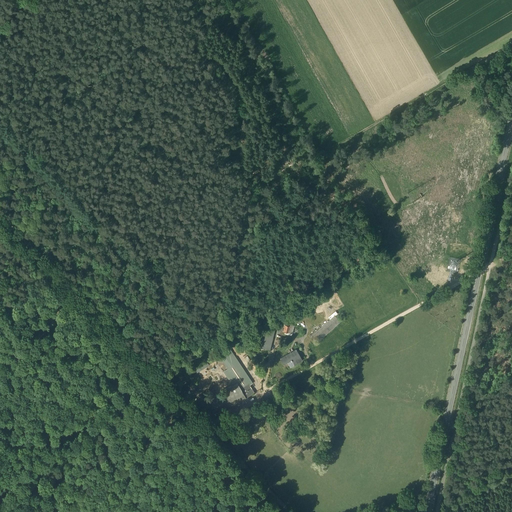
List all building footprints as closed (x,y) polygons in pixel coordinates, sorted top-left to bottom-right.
[(315,339),(318,342),(340,322),(335,316),(310,337),(313,340),(315,339)] [(285,324),(285,325),(283,332),(288,333),(292,334),(294,326),(290,325),(285,324)] [(263,348),(270,349),(274,331),(267,329),(264,343),(260,342),(259,345),(259,347),(263,348)] [(219,355),(220,357),(231,350),(229,348),(219,355)] [(292,361),(294,365),(302,360),(296,349),(280,358),(283,364),(287,362),(291,360),(291,361),(292,361)] [(220,357),(228,369),(237,383),(237,382),(246,398),(254,393),(249,385),(253,383),(231,350),(220,357)] [(224,371),(233,385),(237,383),(228,369),(224,371)] [(237,382),(237,383),(233,385),(211,398),(215,405),(218,410),(220,413),(246,398),(237,382)]
